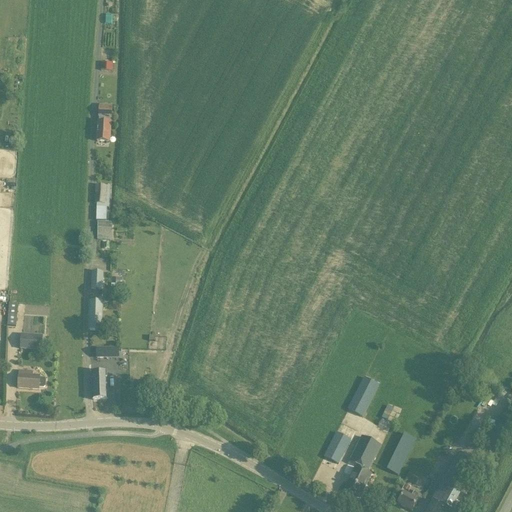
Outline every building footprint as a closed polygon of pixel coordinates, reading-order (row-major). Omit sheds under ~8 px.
[(114,4),(105,3),(105,11),(113,11),(114,4)] [(102,63),(101,72),(112,73),(112,64),(102,63)] [(98,124),(98,142),(110,143),(111,125),(110,125),(110,119),(111,119),(111,107),(99,107),(99,119),(99,124),(98,124)] [(96,186),(95,205),(109,205),(110,187),(96,186)] [(107,209),(97,208),(97,221),(106,222),(107,209)] [(98,222),(98,240),(111,240),(112,223),(98,222)] [(103,291),(104,274),(92,273),(92,291),(103,291)] [(122,300),(122,286),(112,286),(112,300),(122,300)] [(90,303),(89,331),(103,331),(103,304),(103,299),(100,299),(100,304),(90,303)] [(10,304),(8,327),(16,328),(18,305),(10,304)] [(41,351),(42,338),(21,336),(20,349),(41,351)] [(97,350),(97,359),(111,358),(111,349),(97,350)] [(363,418),(390,364),(376,357),(348,410),(363,418)] [(44,379),(40,379),(40,377),(32,377),(33,373),(19,372),(18,389),(39,390),(39,388),(44,388),(45,387),(46,381),(44,379)] [(107,400),(106,374),(92,374),(93,401),(107,400)] [(388,422),(394,409),(388,407),(382,419),(388,422)] [(337,434),(324,458),(338,465),(351,441),(337,434)] [(387,470),(400,476),(417,440),(405,434),(387,470)] [(350,462),(363,469),(362,471),(356,468),(345,491),(360,498),(371,476),(367,474),(381,447),(362,438),(350,462)] [(456,491),(470,466),(457,458),(426,511),(441,511),(444,507),(450,511),(453,506),(445,501),(449,494),(454,497),(457,491),(456,491)] [(411,511),(412,511),(418,502),(418,501),(421,496),(415,493),(412,498),(405,494),(399,504),(411,511)]
